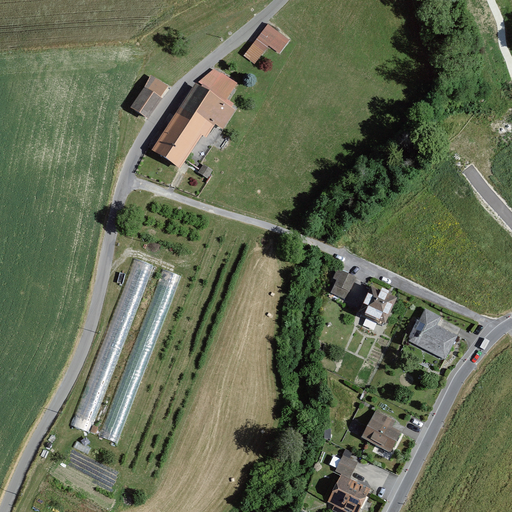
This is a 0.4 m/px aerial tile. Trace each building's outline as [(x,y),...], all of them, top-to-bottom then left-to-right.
[(290,40),(268,22),(243,54),(254,63),(268,45),(279,54),(290,40)] [(214,69),(196,84),(232,108),(234,104),(228,100),(238,83),(214,69)] [(170,87),(152,76),(132,109),(149,120),(170,87)] [(232,108),(196,84),(151,150),(180,170),(203,137),(206,139),(216,125),(223,130),(236,111),(232,108)] [(204,165),(198,173),(207,179),(213,171),(204,165)] [(336,281),(331,293),(346,300),(356,278),(338,269),(333,279),(336,281)] [(384,325),(396,300),(371,288),(358,312),(384,325)] [(441,318),(425,309),(409,341),(446,360),(458,336),(437,325),(441,318)] [(91,373),(74,426),(91,432),(108,379),(91,373)] [(396,422),(377,412),(363,437),(391,452),(401,433),(393,428),(396,422)] [(343,456),(335,473),(341,475),(350,480),(358,463),(343,456)] [(350,480),(341,475),(327,503),(334,507),(332,511),(334,511),(358,511),(370,490),(350,480)]
